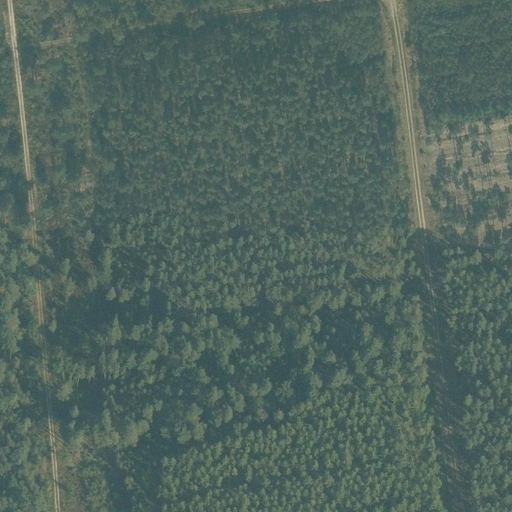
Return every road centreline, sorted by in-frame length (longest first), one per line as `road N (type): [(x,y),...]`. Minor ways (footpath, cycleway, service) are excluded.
road 1 (track): [(43,341),(426,282)]
road 2 (track): [(43,341),(10,0)]
road 3 (track): [(13,40),(299,0)]
road 4 (track): [(426,282),(392,0)]
road 5 (track): [(426,282),(457,511)]
road 6 (track): [(59,511),(43,341)]
